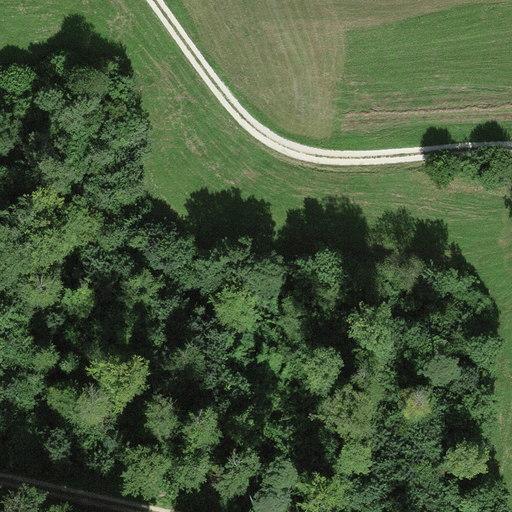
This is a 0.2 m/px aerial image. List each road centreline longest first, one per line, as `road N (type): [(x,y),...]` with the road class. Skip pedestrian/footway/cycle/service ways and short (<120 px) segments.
road 1 (track): [(511,153),(319,163),(266,147),(148,0)]
road 2 (track): [(0,481),(146,511)]
